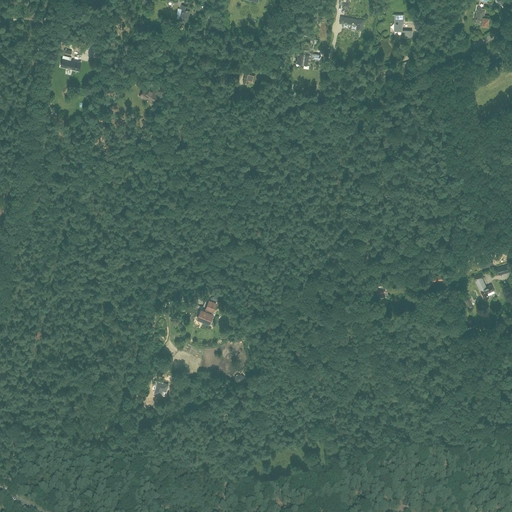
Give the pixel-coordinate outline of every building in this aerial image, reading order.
[(348,8),(349,2),(347,1),(346,0),(339,0),(339,4),(342,5),(342,7),(348,8)] [(186,24),(190,11),(187,10),(188,7),(182,5),(181,9),(182,10),(179,23),(186,24)] [(489,18),(484,18),(485,10),(482,9),(482,8),(478,7),(478,9),(477,16),(476,15),(474,22),(482,23),(482,26),(488,26),(489,18)] [(402,30),(402,21),(404,21),(404,14),(394,14),(394,30),(402,30)] [(363,21),(341,17),(340,24),(343,24),(342,28),(348,29),(349,24),(357,25),(356,30),(362,31),(363,21)] [(310,65),(312,54),(309,53),(309,50),(304,49),(303,53),(298,53),(296,63),(310,65)] [(77,61),(71,60),(71,56),(63,54),(63,58),(62,58),(60,66),(67,67),(67,68),(71,69),(71,68),(76,69),(77,61)] [(248,83),(249,81),(254,83),(256,74),(257,72),(247,70),(243,82),(248,83)] [(133,77),(130,83),(140,88),(143,83),(133,77)] [(148,90),(145,88),(140,96),(145,100),(146,98),(153,103),(158,95),(150,89),(148,90)] [(506,244),(497,248),(499,253),(501,252),(502,253),(509,250),(506,244)] [(480,266),(481,266),(481,267),(487,267),(493,262),(489,258),(488,258),(485,259),(480,259),(480,261),(479,261),(480,266)] [(428,283),(444,280),(443,273),(426,277),(428,283)] [(481,273),(473,277),(484,299),(489,297),(487,293),(494,290),(491,284),(486,286),(482,277),(483,277),(481,273)] [(201,309),(197,319),(209,323),(213,314),(212,314),(216,303),(209,300),(205,311),(201,309)] [(241,373),(237,373),(234,376),(234,380),(237,383),(241,383),(244,380),(244,376),(241,373)] [(168,384),(153,380),(151,388),(154,388),(153,393),(161,395),(162,391),(166,392),(168,384)] [(248,390),(238,394),(240,400),(251,396),(248,390)] [(223,418),(226,408),(220,405),(217,415),(223,418)]
